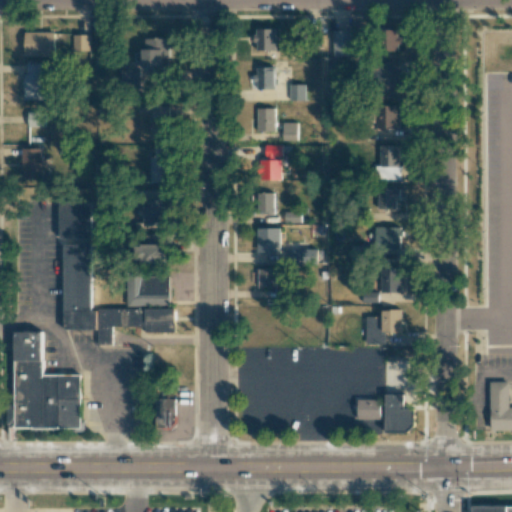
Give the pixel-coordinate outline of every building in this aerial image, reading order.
[(398,52),(399,29),(382,28),(381,51),(398,52)] [(275,51),(276,29),(256,29),(256,51),(275,51)] [(350,56),(351,31),(333,30),(332,56),(350,56)] [(54,56),(54,32),(25,32),(24,56),(54,56)] [(89,51),(89,35),(72,35),(72,51),(89,51)] [(169,39),(143,38),(143,70),(163,70),(163,57),(169,58),(169,39)] [(376,63),(377,99),(398,98),(398,70),(394,70),(394,63),(376,63)] [(42,100),(43,64),(25,64),(24,100),(42,100)] [(257,89),(274,89),(274,67),(256,68),(256,78),(257,89)] [(139,69),(120,69),(120,85),(139,85),(139,69)] [(305,101),(304,84),(290,85),(290,101),(305,101)] [(150,138),(169,139),(170,105),(152,105),(151,119),(150,119),(150,138)] [(398,105),(376,106),(376,129),(399,128),(398,105)] [(256,108),(257,131),(275,131),(274,108),(256,108)] [(28,127),(44,127),(43,111),(28,112),(28,127)] [(297,140),(297,122),(282,122),(282,140),(297,140)] [(281,180),(281,158),(282,158),(282,145),(263,145),(263,180),(281,180)] [(399,179),(400,146),(377,145),(377,179),(399,179)] [(41,179),(42,148),(22,148),(21,179),(41,179)] [(154,148),(154,156),(149,156),(149,183),(172,182),(171,148),(154,148)] [(397,209),(398,188),(374,187),(373,209),(397,209)] [(273,193),(257,193),(257,213),(273,214),(273,193)] [(142,225),(168,226),(168,206),(160,206),(160,200),(142,199),(142,225)] [(91,238),(91,202),(59,202),(60,238),(91,238)] [(300,212),(284,212),(284,223),(300,222),(300,212)] [(399,227),(374,227),(375,249),(400,248),(399,227)] [(279,228),(257,228),(258,252),(280,252),(279,228)] [(135,244),(136,264),(165,264),(165,233),(146,234),(146,244),(135,244)] [(64,330),(98,329),(98,345),(112,345),(112,327),(145,327),(145,333),(175,332),(174,308),(91,309),(91,244),(63,244),(64,330)] [(350,263),(369,263),(370,244),(350,244),(350,263)] [(401,292),(401,266),(380,266),(380,292),(401,292)] [(275,269),(258,269),(258,288),(275,288),(275,269)] [(169,276),(127,276),(127,306),(170,306),(169,276)] [(378,292),(362,292),(362,302),(377,302),(378,292)] [(401,310),(382,309),(382,317),(366,317),(365,344),(385,344),(385,333),(400,333),(401,310)] [(42,332),(14,333),(15,430),(81,429),(80,377),(43,377),(42,332)] [(508,382),(489,382),(490,431),(511,430),(511,407),(509,407),(508,382)] [(403,394),(385,394),(386,430),(415,430),(414,408),(403,408),(403,394)] [(153,427),(173,427),(173,399),(154,399),(153,427)] [(380,419),(380,399),(357,400),(357,419),(380,419)]
